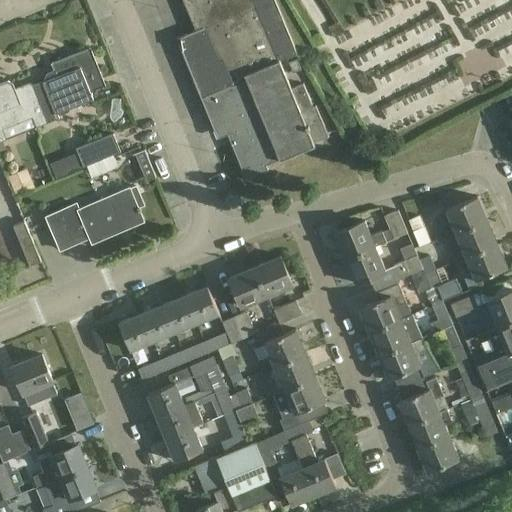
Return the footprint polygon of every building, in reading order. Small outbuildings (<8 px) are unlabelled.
[(183,0),(185,4),(195,0),(205,26),(177,38),(189,68),(202,98),(208,113),(215,129),(225,125),(236,152),(246,178),(269,169),(267,164),(280,159),(280,160),(315,145),(314,143),(329,136),(321,118),(316,105),(313,106),(304,83),(291,87),(280,61),(298,53),(275,0),(183,0)] [(29,83),(21,86),(37,126),(59,117),(58,113),(94,98),(90,91),(106,85),(91,47),(51,63),(54,70),(47,73),(43,81),(44,84),(35,87),(34,85),(29,83)] [(37,126),(21,86),(15,88),(13,82),(7,80),(0,83),(0,141),(3,140),(7,138),(37,126)] [(121,151),(113,133),(76,148),(84,166),(121,151)] [(135,153),(146,181),(156,177),(145,150),(135,153)] [(30,174),(11,182),(16,195),(35,187),(30,174)] [(144,204),(137,186),(131,188),(130,187),(80,209),(77,203),(47,216),(61,249),(90,237),(93,242),(144,220),(140,211),(142,211),(140,206),(144,204)] [(457,233),(488,219),(478,196),(447,209),(457,233)] [(346,258),(376,245),(407,232),(399,210),(385,215),(390,228),(383,231),(382,230),(371,234),(365,220),(335,232),(346,258)] [(498,243),(488,219),(457,233),(466,256),(498,243)] [(25,221),(14,226),(30,265),(41,261),(25,221)] [(431,241),(425,227),(414,231),(420,245),(431,241)] [(508,266),(498,243),(466,256),(473,271),(464,275),(470,289),(480,285),(477,279),(508,266)] [(386,271),(376,245),(346,258),(356,283),(386,271)] [(255,265),(268,295),(293,285),(281,255),(255,265)] [(401,278),(423,268),(419,259),(418,255),(395,264),(401,278)] [(423,268),(425,274),(435,269),(429,255),(419,259),(423,268)] [(268,295),(255,265),(230,276),(243,306),(268,295)] [(435,269),(425,274),(431,288),(437,286),(443,300),(463,292),(457,278),(442,284),(435,269)] [(360,308),(370,331),(412,314),(412,313),(401,318),(396,305),(406,301),(398,283),(375,292),(378,300),(360,308)] [(208,285),(186,294),(197,322),(219,313),(208,285)] [(443,301),(443,300),(437,286),(431,288),(427,290),(433,305),(443,301)] [(498,326),(511,320),(511,290),(487,301),(498,326)] [(197,322),(186,294),(164,303),(175,331),(197,322)] [(479,308),(473,294),(451,304),(457,317),(479,308)] [(302,313),(296,300),(274,309),(280,323),(302,313)] [(433,305),(442,328),(453,324),(443,301),(433,305)] [(164,303),(142,312),(153,340),(175,331),(164,303)] [(234,316),(243,337),(255,332),(246,310),(234,316)] [(153,340),(142,312),(119,322),(131,349),(153,340)] [(422,337),(412,314),(370,331),(380,355),(422,337)] [(227,332),(205,341),(209,351),(243,337),(234,316),(223,320),(227,332)] [(499,356),(504,367),(511,363),(511,320),(498,326),(486,331),(494,351),(497,350),(501,352),(502,354),(499,356)] [(442,328),(457,363),(467,359),(461,344),(459,345),(451,325),(453,324),(442,328)] [(275,365),(307,352),(297,329),(265,342),(275,365)] [(389,379),(419,366),(423,377),(440,370),(426,347),(422,337),(380,355),(389,379)] [(187,360),(209,351),(205,341),(183,350),(187,360)] [(165,370),(187,360),(183,350),(161,359),(165,370)] [(316,376),(307,352),(275,365),(285,389),(316,376)] [(43,354),(13,366),(29,405),(58,393),(52,380),(53,380),(43,354)] [(488,358),(476,363),(481,377),(504,367),(499,356),(498,354),(488,358)] [(240,371),(232,355),(221,360),(229,376),(240,371)] [(167,386),(148,393),(157,416),(194,401),(202,397),(216,392),(226,387),(217,365),(213,356),(191,366),(200,387),(212,382),(213,386),(185,397),(187,403),(185,404),(176,382),(167,386)] [(165,370),(161,359),(138,368),(143,379),(165,370)] [(467,359),(457,363),(463,377),(455,381),(463,402),(482,394),(467,359)] [(511,363),(504,367),(481,377),(487,390),(511,379),(511,363)] [(320,415),(328,412),(323,401),(327,400),(316,376),(285,389),(300,424),(320,415)] [(409,424),(438,412),(433,399),(443,395),(436,376),(425,381),(428,388),(399,401),(409,424)] [(226,387),(216,392),(225,414),(235,409),(229,396),(226,387)] [(236,393),(229,396),(235,409),(235,410),(253,403),(253,402),(247,388),(236,393)] [(81,392),(64,398),(77,430),(94,423),(81,392)] [(481,422),(492,417),(482,394),(463,402),(464,403),(461,404),(467,418),(469,424),(480,419),(481,422)] [(166,438),(203,422),(194,401),(157,416),(166,438)] [(253,403),(235,410),(241,425),(259,418),(253,403)] [(211,419),(225,452),(249,442),(241,425),(235,410),(235,409),(225,414),(211,419)] [(438,412),(409,424),(418,448),(448,435),(444,425),(452,421),(447,409),(439,412),(438,412)] [(48,441),(36,411),(21,417),(33,448),(48,441)] [(312,429),(324,424),(320,415),(300,424),(288,430),(314,495),(337,485),(325,458),(317,461),(305,434),(313,431),(312,429)] [(481,422),(487,436),(498,432),(492,417),(481,422)] [(208,434),(203,423),(166,438),(176,460),(194,453),(204,449),(199,438),(208,434)] [(12,434),(8,425),(0,428),(0,453),(3,461),(31,450),(23,429),(12,434)] [(314,495),(288,430),(256,444),(266,466),(277,462),(272,449),(291,441),(298,457),(276,467),(292,504),(314,495)] [(458,459),(448,435),(418,448),(428,472),(458,459)] [(214,457),(196,465),(208,495),(215,492),(219,500),(196,509),(197,511),(231,511),(239,508),(276,492),(266,466),(256,444),(255,442),(249,444),(249,442),(225,452),(225,453),(214,457)] [(37,486),(88,466),(79,443),(41,459),(46,471),(34,476),(37,486)] [(0,497),(15,492),(4,462),(0,463),(0,497)] [(97,488),(88,466),(37,486),(38,487),(44,484),(53,505),(43,509),(43,511),(73,511),(78,510),(73,498),(97,488)] [(105,510),(131,500),(128,490),(102,500),(105,510)]
